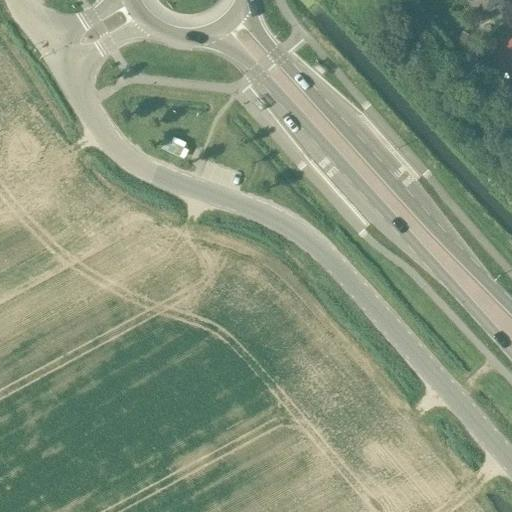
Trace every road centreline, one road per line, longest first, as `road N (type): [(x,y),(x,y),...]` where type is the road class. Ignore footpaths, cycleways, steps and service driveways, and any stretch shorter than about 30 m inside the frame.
road 1 (unclassified): [(511,468),(349,278),(282,220),(157,176),(105,143),(62,76)]
road 2 (secondary): [(206,32),(257,73),(511,351)]
road 3 (secondary): [(511,301),(276,57),(239,3)]
